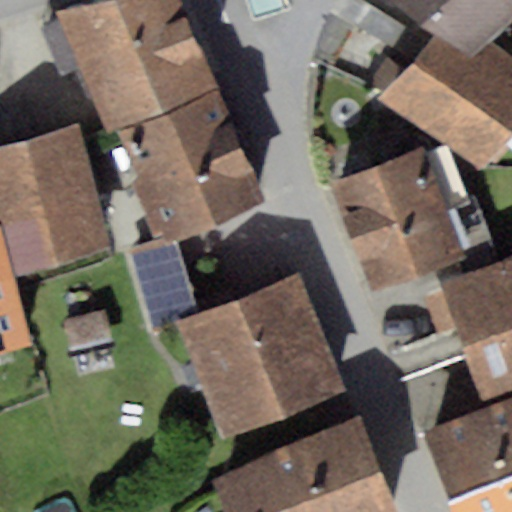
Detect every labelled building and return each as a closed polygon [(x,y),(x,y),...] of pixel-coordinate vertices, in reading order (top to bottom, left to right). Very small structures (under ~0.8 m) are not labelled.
[(176,0),(110,0),(63,19),(107,129),(212,87),(176,0)] [(511,18),(511,0),(388,0),(439,35),(472,58),(511,18)] [(511,85),(472,58),(439,35),(385,106),(488,173),(511,141),(511,85)] [(219,97),(113,139),(157,248),(263,205),(219,97)] [(77,137),(0,157),(0,234),(11,276),(107,251),(77,137)] [(429,150),(332,182),(369,295),(467,262),(429,150)] [(0,234),(0,352),(29,346),(11,276),(0,234)] [(511,265),(447,288),(484,394),(511,384),(511,265)] [(301,280),(181,325),(224,437),(344,392),(301,280)] [(511,511),(511,411),(437,440),(464,511),(511,511)] [(397,511),(362,420),(212,477),(225,511),(397,511)]
